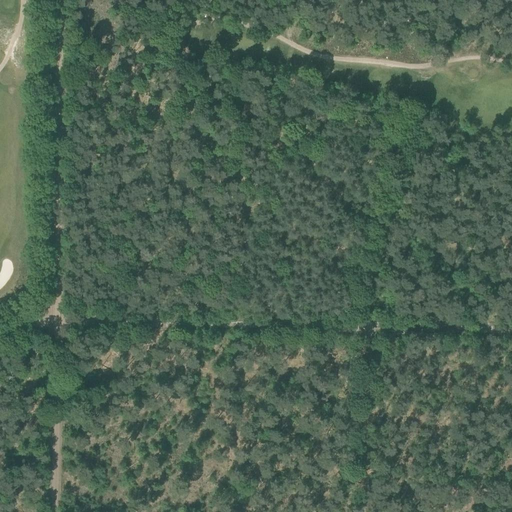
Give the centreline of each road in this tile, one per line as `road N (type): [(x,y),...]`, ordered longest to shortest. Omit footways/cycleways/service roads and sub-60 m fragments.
road 1 (unclassified): [(50,511),(59,0)]
road 2 (track): [(511,280),(450,270),(269,141),(222,104),(137,0)]
road 3 (track): [(51,322),(364,332)]
road 4 (track): [(364,332),(511,335)]
